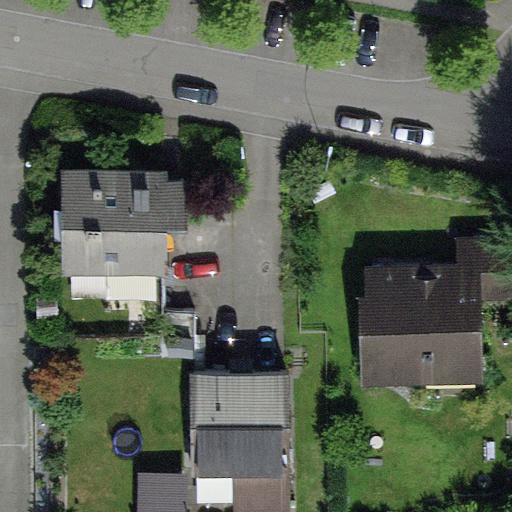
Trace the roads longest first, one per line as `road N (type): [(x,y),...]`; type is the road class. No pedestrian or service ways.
road 1 (residential): [(12,45),(7,511)]
road 2 (residential): [(438,125),(12,45)]
